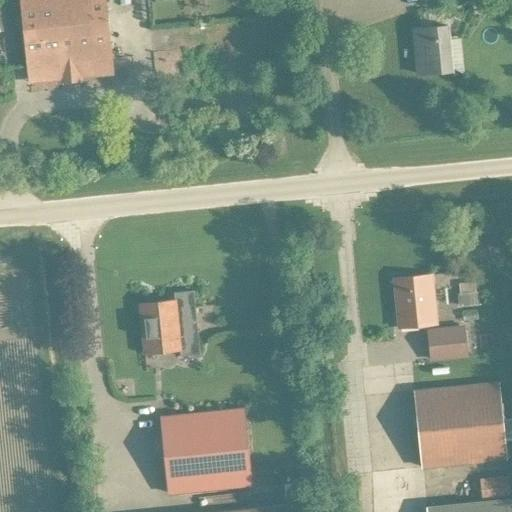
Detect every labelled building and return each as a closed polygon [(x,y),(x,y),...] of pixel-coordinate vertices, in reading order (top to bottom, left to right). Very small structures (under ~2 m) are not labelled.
[(18,0),(26,67),(27,79),(60,76),(61,84),(78,82),(77,74),(94,72),(92,60),(109,58),(102,0),(18,0)] [(415,75),(450,71),(445,26),(411,29),(415,75)] [(397,328),(433,324),(429,276),(392,279),(397,328)] [(190,291),(171,293),(172,301),(137,305),(142,354),(175,350),(176,357),(196,355),(190,291)] [(461,327),(425,331),(428,360),(464,356),(461,327)] [(430,371),(430,360),(411,361),(411,372),(430,371)] [(420,468),(503,460),(495,383),(413,391),(420,468)] [(241,409),(158,417),(166,494),(249,485),(241,409)] [(479,500),(507,497),(505,477),(477,480),(479,500)] [(424,511),(511,511),(511,498),(424,508),(424,511)]
